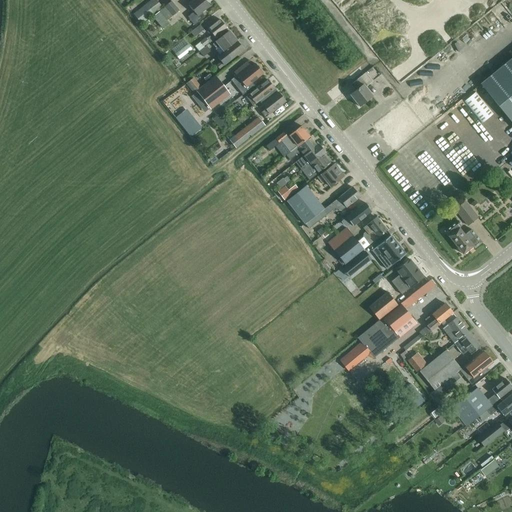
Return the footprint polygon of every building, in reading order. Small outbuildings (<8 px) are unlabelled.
[(154,0),(150,0),(146,4),(153,13),(161,7),(154,0)] [(194,25),(198,21),(204,16),(201,12),(209,5),(205,0),(193,0),(188,4),(193,12),(187,16),(194,25)] [(162,29),(168,24),(166,21),(179,10),(171,1),(152,16),(162,29)] [(141,24),(154,14),(153,13),(146,4),(133,14),(141,24)] [(488,20),(493,16),(485,8),(481,12),(488,20)] [(209,43),(219,35),(227,29),(219,19),(212,25),(208,28),(213,34),(211,36),(210,35),(206,38),(205,37),(194,46),(199,51),(204,47),(203,46),(208,42),(209,43)] [(194,37),(203,29),(200,24),(190,32),(194,37)] [(215,41),(213,43),(213,45),(216,47),(217,48),(219,46),(223,51),(236,40),(229,31),(221,37),(215,41)] [(181,62),(194,52),(184,39),(171,49),(181,62)] [(236,56),(244,49),(236,40),(223,51),(218,54),(216,56),(221,62),(216,66),(219,70),(224,65),(230,60),(236,56)] [(203,56),(210,51),(205,45),(204,47),(199,51),(203,56)] [(511,57),(480,84),(511,123),(511,57)] [(237,74),(230,80),(234,84),(242,94),(254,85),(251,82),(255,79),(263,73),(255,63),(251,66),(247,62),(239,68),(235,72),(237,74)] [(380,62),(374,65),(377,73),(384,69),(380,62)] [(359,107),(367,100),(372,96),(365,87),(372,81),(365,73),(358,78),(350,84),(355,91),(350,95),(359,107)] [(200,74),(196,77),(203,85),(207,82),(200,74)] [(210,108),(229,93),(216,75),(196,91),(210,108)] [(192,93),(200,87),(193,78),(186,84),(192,93)] [(259,100),(274,88),(267,79),(250,93),(245,96),(252,105),(259,100)] [(277,92),(274,88),(259,100),(266,109),(261,113),(265,117),(277,108),(285,102),(279,94),(278,95),(277,93),(278,92),(277,92)] [(481,123),(493,114),(475,92),(463,102),(481,123)] [(387,126),(402,147),(443,119),(428,97),(387,126)] [(186,126),(195,120),(186,109),(178,116),(186,126)] [(221,129),(226,126),(217,115),(213,118),(221,129)] [(236,148),(265,125),(258,117),(229,140),(236,148)] [(269,151),(281,141),(290,152),(297,146),(309,137),(301,126),(293,132),(287,137),(284,133),(276,139),(275,138),(265,146),(269,151)] [(437,131),(409,153),(425,173),(453,151),(437,131)] [(290,152),(285,155),(289,160),(296,154),(300,151),(304,155),(317,145),(310,136),(309,137),(290,152)] [(302,170),(323,154),(325,153),(318,144),(317,145),(304,155),(296,162),(302,170)] [(468,149),(417,188),(433,208),(483,169),(468,149)] [(318,173),(330,163),(323,154),(302,170),(306,174),(314,168),(318,173)] [(336,182),(340,179),(344,176),(334,164),(326,170),(322,173),(317,177),(321,183),(324,181),(329,188),(336,182)] [(295,185),(292,181),(284,188),(290,195),(304,184),(301,180),(295,185)] [(305,224),(324,209),(306,186),(287,201),(305,224)] [(284,200),(289,195),(283,187),(277,191),(284,200)] [(346,207),(352,203),(360,196),(352,187),(333,202),(324,209),(305,224),(309,228),(332,209),(333,210),(335,210),(337,208),(339,210),(341,210),(345,207),(346,207)] [(468,226),(478,217),(465,202),(455,210),(468,226)] [(353,226),(371,211),(365,203),(357,209),(352,212),(340,221),(345,227),(350,223),(353,226)] [(335,217),(328,223),(332,228),(339,222),(335,217)] [(367,224),(363,227),(366,231),(364,233),(363,237),(366,241),(371,237),(368,234),(372,232),(377,237),(379,236),(387,230),(376,217),(368,223),(367,224)] [(463,234),(458,227),(462,225),(458,220),(445,231),(457,247),(458,249),(460,252),(461,252),(463,254),(472,246),(474,248),(481,242),(471,228),(463,234)] [(357,242),(347,229),(328,244),(344,263),(363,248),(369,244),(366,241),(363,237),(357,242)] [(390,235),(377,246),(383,254),(377,258),(386,269),(405,254),(401,248),(390,235)] [(364,251),(351,262),(357,270),(371,259),(364,251)] [(410,288),(416,283),(424,277),(409,259),(401,265),(395,270),(399,274),(391,281),(401,294),(410,287),(410,288)] [(379,320),(398,305),(387,292),(367,307),(378,320),(379,320)] [(416,292),(409,296),(414,304),(420,301),(416,292)] [(428,324),(418,332),(420,333),(422,336),(430,330),(440,322),(441,323),(452,313),(452,312),(445,303),(437,309),(431,314),(424,319),(428,324)] [(378,320),(375,323),(378,326),(380,329),(392,343),(416,323),(406,311),(401,304),(380,321),(379,320),(378,320)] [(455,317),(452,313),(441,323),(444,327),(442,328),(445,332),(453,343),(467,332),(455,317)] [(470,354),(479,347),(467,332),(453,343),(462,354),(467,350),(470,354)] [(362,343),(349,354),(355,361),(368,350),(362,343)] [(433,390),(460,368),(445,350),(419,372),(433,390)] [(465,366),(460,371),(471,385),(484,374),(482,371),(492,363),(491,361),(483,351),(465,366)] [(416,373),(427,364),(417,352),(406,360),(416,373)] [(486,409),(500,399),(500,398),(499,397),(511,387),(505,378),(491,389),(494,393),(486,399),(476,387),(465,397),(452,408),(466,426),(486,409)] [(414,402),(417,406),(424,401),(411,383),(403,389),(406,392),(401,396),(409,406),(414,402)] [(500,399),(486,409),(490,415),(498,408),(504,416),(511,409),(511,393),(508,396),(502,401),(500,399)] [(507,418),(499,425),(503,431),(504,432),(511,425),(511,418),(509,421),(507,418)] [(497,423),(477,438),(484,446),(503,431),(499,425),(497,423)] [(485,456),(477,462),(481,467),(489,460),(485,456)] [(485,477),(498,467),(493,460),(480,471),(485,477)]
